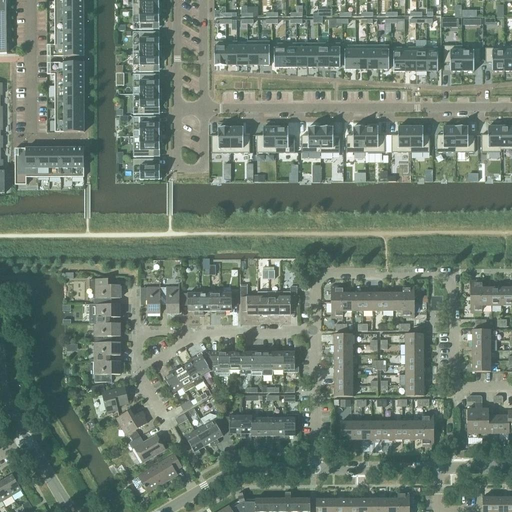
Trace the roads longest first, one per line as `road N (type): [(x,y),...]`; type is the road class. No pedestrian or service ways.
road 1 (residential): [(511,387),(455,387),(451,274),(313,275),(314,332)]
road 2 (residential): [(511,107),(204,107)]
road 3 (tertiary): [(165,511),(228,474),(315,468)]
road 4 (residential): [(176,104),(176,169),(205,168),(204,107)]
road 5 (residential): [(314,332),(315,468)]
road 6 (residential): [(29,0),(30,131)]
road 7 (residential): [(191,333),(314,332)]
road 8 (tertiary): [(315,468),(437,467)]
